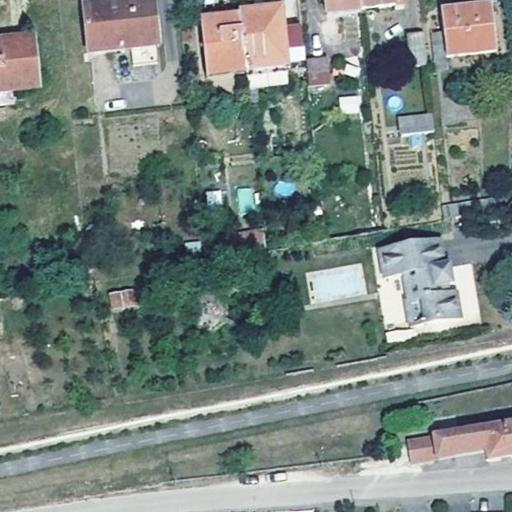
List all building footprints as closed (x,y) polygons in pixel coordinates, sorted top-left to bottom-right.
[(154,0),(144,0),(84,6),(89,53),(159,46),(154,0)] [(361,14),(361,11),(359,0),(318,0),(319,3),(325,3),(327,18),(361,14)] [(359,0),(361,11),(403,6),(402,0),(359,0)] [(433,58),(446,57),(497,51),(492,7),(441,13),(443,33),(431,35),(433,58)] [(280,10),(240,14),(246,69),(285,65),(306,63),(306,62),(302,29),(282,31),(280,10)] [(247,76),(246,69),(240,14),(200,19),(207,80),(247,76)] [(320,22),(321,35),(338,33),(337,20),(320,22)] [(411,68),(426,66),(423,34),(408,36),(411,68)] [(0,107),(17,106),(15,90),(40,88),(34,38),(0,42),(0,107)] [(448,70),(446,57),(433,58),(435,72),(448,70)] [(306,63),(308,87),(328,85),(325,59),(306,62),(306,63)] [(288,84),(287,70),(248,73),(249,87),(288,84)] [(339,112),(360,113),(361,96),(340,95),(339,112)] [(433,134),(431,117),(400,122),(401,137),(433,134)] [(241,213),(257,210),(251,186),(235,190),(241,213)] [(442,221),(504,210),(502,197),(441,208),(442,221)] [(218,241),(221,259),(266,251),(264,234),(218,241)] [(200,242),(185,244),(186,253),(201,252),(200,242)] [(452,285),(448,267),(444,268),(439,242),(380,252),(384,279),(404,276),(409,302),(406,303),(410,328),(460,320),(456,295),(448,296),(447,286),(452,285)] [(109,296),(111,308),(135,304),(133,292),(109,296)] [(511,465),(511,426),(434,439),(407,444),(408,451),(396,453),(400,472),(426,469),(434,468),(476,460),(478,471),(511,465)]
